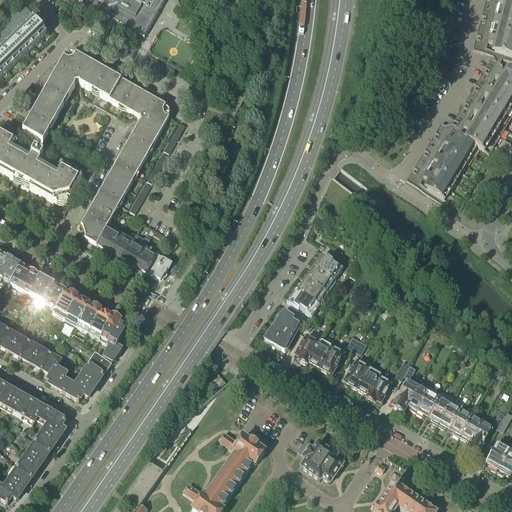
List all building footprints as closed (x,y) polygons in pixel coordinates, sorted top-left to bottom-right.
[(76,0),(77,0),(77,1),(92,10),(93,9),(94,10),(94,11),(96,12),(96,11),(99,13),(98,13),(100,14),(101,14),(103,15),(103,16),(114,22),(114,21),(116,22),(116,23),(121,26),(122,26),(124,27),(123,27),(136,35),(136,34),(139,36),(138,36),(144,39),(146,35),(147,33),(148,33),(149,31),(148,30),(149,29),(150,29),(151,27),(150,27),(151,25),(152,25),(154,21),(155,19),(156,17),(157,15),(157,16),(158,14),(158,13),(160,10),(166,0),(76,0)] [(497,5),(497,6),(503,7),(501,14),(504,15),(511,16),(511,0),(498,0),(498,2),(498,3),(497,5)] [(485,2),(484,7),(496,11),(497,6),(497,5),(485,2)] [(484,7),(482,13),(495,16),(495,13),(496,11),(484,7)] [(481,18),(493,21),(494,19),(495,16),(482,13),(481,18)] [(491,30),(490,32),(499,35),(511,37),(511,16),(504,15),(501,14),(495,13),(495,16),(494,19),(493,21),(493,22),(492,25),(492,26),(491,30)] [(0,80),(5,76),(46,37),(32,22),(32,21),(31,19),(30,20),(26,15),(19,22),(18,20),(11,27),(12,29),(6,35),(1,41),(3,43),(0,45),(0,80)] [(480,22),(479,27),(491,30),(492,26),(492,25),(480,22)] [(479,27),(477,33),(489,36),(490,32),(491,30),(479,27)] [(487,45),(493,47),(491,53),(491,54),(494,55),(511,59),(511,37),(499,35),(490,32),(489,36),(489,39),(488,41),(488,42),(487,45)] [(476,38),(488,41),(489,39),(489,36),(477,33),(476,38)] [(486,50),(487,45),(475,42),(474,47),(486,50)] [(484,56),(486,50),(474,47),(472,53),(484,56)] [(79,87),(81,88),(93,68),(75,58),(72,63),(68,64),(63,61),(53,79),(73,91),(75,88),(74,87),(78,85),(79,87)] [(499,73),(501,69),(502,68),(491,61),(488,66),(499,73)] [(485,71),(496,77),(499,73),(488,66),(485,71)] [(99,98),(108,103),(119,83),(93,68),(81,88),(91,94),(92,92),(100,96),(99,98)] [(498,92),(511,100),(511,75),(509,74),(501,69),(499,73),(496,77),(496,78),(494,80),(494,81),(499,84),(495,90),(498,92)] [(491,86),(494,81),(494,80),(483,74),(480,79),(491,86)] [(67,101),(73,91),(53,79),(38,106),(58,117),(63,109),(62,108),(61,108),(65,100),(67,101)] [(491,86),(480,79),(478,83),(488,90),(491,86)] [(126,114),(135,119),(147,99),(119,83),(108,103),(118,109),(119,107),(127,111),(126,114)] [(475,88),(485,95),(487,93),(488,90),(478,83),(475,88)] [(487,109),(510,123),(511,118),(511,100),(498,92),(495,90),(492,96),(487,93),(485,95),(485,96),(484,98),(483,98),(488,102),(485,108),(487,109)] [(473,91),(470,96),(481,103),(483,98),(484,98),(473,91)] [(470,96),(467,101),(478,108),(480,104),(481,103),(470,96)] [(139,125),(137,128),(158,139),(168,121),(163,118),(162,114),(165,109),(147,99),(135,119),(138,121),(140,120),(141,124),(139,125)] [(478,108),(467,101),(464,106),(475,112),(476,110),(478,108)] [(478,119),(474,125),(477,127),(499,140),(504,131),(510,123),(487,109),(485,108),(480,104),(478,108),(476,110),(475,112),(474,113),(473,115),(473,116),(478,119)] [(52,127),(58,117),(38,106),(22,133),(42,145),(48,135),(47,135),(46,134),(50,126),(52,127)] [(462,109),(459,114),(470,121),(473,116),(473,115),(462,109)] [(459,114),(456,119),(467,125),(470,121),(459,114)] [(454,123),(464,130),(465,128),(467,125),(456,119),(454,123)] [(467,137),(464,143),(466,144),(475,150),(488,158),(494,149),(499,140),(477,127),(474,125),(471,131),(465,128),(464,130),(464,131),(463,133),(462,133),(467,137)] [(163,154),(169,157),(184,129),(179,126),(163,154)] [(448,138),(451,133),(449,131),(441,126),(438,131),(448,138)] [(452,126),(449,131),(451,133),(457,136),(459,138),(462,133),(463,133),(452,126)] [(137,128),(122,155),(143,167),(148,157),(148,156),(147,157),(146,156),(150,148),(152,149),(158,139),(137,128)] [(435,136),(445,142),(448,138),(438,131),(435,136)] [(441,150),(439,152),(447,157),(464,167),(470,158),(475,150),(466,144),(464,143),(456,138),(457,136),(451,133),(448,138),(445,142),(445,143),(444,146),(443,146),(441,150)] [(0,156),(5,155),(5,154),(7,152),(9,152),(13,145),(0,138),(0,156)] [(433,139),(430,144),(441,150),(443,146),(444,146),(433,139)] [(430,144),(427,149),(438,155),(439,152),(441,150),(430,144)] [(424,153),(435,160),(436,158),(438,155),(427,149),(424,153)] [(430,168),(429,170),(437,174),(454,185),(459,176),(464,167),(447,157),(439,152),(438,155),(436,158),(435,160),(434,161),(433,163),(433,164),(432,164),(430,168)] [(29,192),(34,194),(45,175),(36,170),(39,165),(43,159),(34,154),(30,160),(31,160),(27,165),(19,160),(8,180),(12,182),(14,180),(31,189),(29,192)] [(0,175),(8,180),(19,160),(10,155),(8,156),(5,155),(0,156),(0,175)] [(122,155),(107,182),(127,193),(133,183),(132,183),(131,182),(135,174),(137,175),(137,176),(143,167),(122,155)] [(146,184),(151,187),(167,159),(162,156),(146,184)] [(422,157),(419,161),(430,168),(432,164),(433,164),(433,163),(422,157)] [(419,161),(416,166),(427,173),(429,170),(430,168),(419,161)] [(414,171),(424,177),(426,176),(425,175),(427,173),(416,166),(414,171)] [(58,181),(57,184),(62,203),(66,202),(69,203),(82,181),(62,170),(57,179),(58,181)] [(422,181),(427,184),(424,191),(426,192),(443,202),(449,194),(454,185),(437,174),(429,170),(427,173),(425,175),(426,176),(424,177),(424,179),(422,181)] [(422,181),(412,174),(409,179),(419,185),(422,181)] [(45,175),(34,194),(56,207),(57,204),(62,203),(57,184),(54,182),(53,180),(45,175)] [(416,190),(419,185),(409,179),(406,184),(416,190)] [(95,248),(96,249),(108,227),(118,211),(116,210),(120,201),(122,202),(122,203),(127,193),(107,182),(80,229),(85,232),(86,231),(87,237),(86,238),(84,242),(85,243),(86,241),(96,247),(95,248)] [(133,207),(129,214),(134,217),(150,189),(145,186),(133,207)] [(105,254),(109,256),(120,236),(115,234),(117,231),(108,227),(96,249),(96,250),(98,253),(98,254),(99,253),(102,253),(103,253),(104,252),(106,253),(105,254)] [(119,266),(120,266),(134,241),(126,236),(125,239),(120,236),(109,256),(112,258),(113,257),(115,258),(114,259),(115,260),(114,260),(116,263),(120,265),(119,266)] [(130,268),(134,270),(145,250),(149,244),(144,241),(143,243),(136,238),(134,241),(120,266),(120,265),(124,267),(127,267),(128,267),(129,266),(131,267),(130,268)] [(177,247),(172,244),(167,241),(164,247),(173,253),(177,247)] [(147,278),(147,277),(157,259),(159,255),(151,251),(150,253),(145,250),(134,270),(137,272),(138,271),(140,273),(139,274),(140,274),(139,274),(141,277),(141,278),(142,278),(145,278),(146,277),(146,278),(147,278)] [(323,258),(315,270),(334,284),(342,272),(337,268),(338,266),(332,262),(331,264),(323,258)] [(157,259),(147,277),(153,280),(160,283),(162,279),(164,280),(164,279),(163,279),(170,266),(162,262),(163,262),(161,261),(157,259)] [(0,285),(0,286),(8,291),(9,288),(10,287),(20,268),(19,268),(19,265),(16,263),(13,264),(8,261),(7,261),(0,272),(0,281),(1,283),(0,285)] [(10,287),(29,297),(39,279),(37,278),(36,275),(33,273),(30,274),(20,268),(10,287)] [(315,270),(307,282),(325,296),(334,284),(315,270)] [(39,279),(29,297),(36,301),(35,303),(34,305),(41,309),(54,287),(54,285),(49,282),(46,283),(39,279)] [(358,281),(356,283),(353,288),(360,293),(365,286),(358,281)] [(307,282),(298,294),(317,308),(325,296),(307,282)] [(45,312),(52,316),(65,294),(54,288),(54,287),(41,309),(45,311),(45,312)] [(52,316),(64,323),(77,300),(77,298),(72,295),(70,297),(65,294),(52,316)] [(317,308),(298,294),(290,306),(309,320),(317,308)] [(64,323),(75,329),(88,307),(77,300),(64,323)] [(422,301),(408,300),(408,311),(421,312),(422,301)] [(22,308),(19,313),(22,316),(29,303),(26,302),(22,309),(22,308)] [(75,329),(87,336),(100,314),(100,311),(95,308),(93,310),(88,307),(75,329)] [(87,336),(99,343),(112,320),(100,314),(87,336)] [(284,315),(274,329),(291,342),(292,341),(290,340),(292,337),(293,338),(299,329),(291,324),(292,321),(284,315)] [(410,328),(421,334),(428,321),(418,315),(410,328)] [(106,347),(108,351),(109,348),(114,351),(115,348),(126,328),(119,324),(120,322),(116,319),(113,321),(112,320),(99,343),(106,347)] [(299,326),(304,329),(307,322),(303,320),(299,326)] [(308,321),(307,322),(304,329),(303,330),(309,334),(314,324),(308,321)] [(291,342),(274,329),(264,343),(273,348),(272,349),(274,351),(275,349),(284,354),(286,351),(289,353),(292,349),(289,347),(291,342)] [(0,346),(0,348),(10,354),(17,340),(8,335),(9,333),(8,333),(0,346)] [(306,368),(308,366),(320,344),(312,340),(311,342),(306,339),(293,361),(306,368)] [(442,346),(447,349),(451,342),(446,339),(442,346)] [(10,354),(20,360),(28,347),(17,340),(10,354)] [(347,350),(353,354),(359,344),(352,341),(347,350)] [(323,346),(320,344),(308,366),(309,366),(319,372),(333,348),(325,343),(323,346)] [(359,344),(353,354),(360,357),(365,348),(359,345),(359,344)] [(20,360),(30,366),(38,353),(28,347),(20,360)] [(109,348),(108,351),(102,361),(112,366),(121,352),(115,348),(114,351),(109,348)] [(333,348),(319,372),(331,379),(343,358),(338,355),(340,352),(333,348)] [(30,366),(42,372),(50,359),(38,353),(30,366)] [(459,363),(464,366),(469,358),(464,355),(459,363)] [(42,372),(52,378),(56,374),(61,365),(50,359),(42,372)] [(88,369),(90,370),(102,379),(106,373),(109,369),(110,369),(95,359),(88,369)] [(365,402),(366,402),(379,378),(389,361),(385,359),(382,365),(381,364),(377,373),(370,369),(356,393),(366,398),(366,399),(367,399),(365,402)] [(346,387),(356,393),(370,369),(362,364),(361,367),(355,364),(343,386),(346,387)] [(400,385),(403,380),(409,369),(403,366),(400,370),(399,370),(393,381),(400,385)] [(415,372),(409,369),(403,380),(409,383),(415,372)] [(90,370),(82,382),(95,390),(98,385),(102,379),(90,370)] [(63,396),(68,388),(66,387),(68,384),(65,383),(66,380),(56,374),(52,378),(47,386),(46,386),(47,387),(63,396)] [(225,386),(218,378),(209,385),(216,393),(225,386)] [(379,378),(366,402),(374,406),(379,409),(391,387),(386,385),(387,382),(379,378)] [(68,388),(63,396),(64,396),(78,404),(79,405),(79,404),(78,404),(83,397),(87,400),(87,401),(88,400),(91,396),(95,390),(82,382),(75,392),(68,388)] [(402,415),(419,386),(418,386),(416,391),(406,385),(392,409),(397,412),(397,414),(401,417),(403,415),(402,415)] [(409,413),(415,416),(430,390),(424,387),(423,389),(419,386),(402,415),(403,415),(407,409),(410,410),(409,413)] [(6,412),(8,413),(16,397),(4,390),(0,395),(0,408),(5,411),(3,414),(4,414),(6,412)] [(424,418),(427,420),(440,398),(435,396),(436,394),(430,390),(415,416),(423,420),(424,418)] [(430,424),(437,429),(450,407),(449,406),(452,401),(442,395),(440,398),(427,420),(431,422),(430,424)] [(8,413),(22,421),(31,406),(31,405),(16,397),(8,413)] [(37,421),(42,424),(48,415),(47,415),(32,406),(31,406),(22,421),(34,427),(37,421)] [(445,431),(449,433),(462,411),(457,408),(456,410),(450,407),(437,429),(444,433),(445,431)] [(452,437),(459,441),(471,419),(473,417),(472,417),(474,414),(468,411),(466,413),(462,411),(449,433),(453,435),(452,437)] [(48,427),(42,435),(56,445),(61,438),(61,439),(64,434),(65,434),(64,433),(64,434),(60,431),(64,425),(65,425),(65,424),(64,424),(48,415),(42,424),(48,427)] [(506,416),(502,422),(496,433),(502,436),(511,419),(506,416)] [(466,451),(467,451),(483,423),(478,420),(477,422),(471,419),(459,441),(462,443),(466,445),(467,443),(470,444),(466,451)] [(490,429),(496,433),(502,422),(496,419),(490,429)] [(483,423),(467,451),(477,457),(491,433),(481,427),(483,423)] [(42,435),(35,445),(49,456),(49,455),(53,450),(57,445),(56,445),(42,435)] [(253,447),(243,439),(237,447),(224,438),(219,445),(235,456),(231,461),(207,495),(204,500),(188,489),(183,496),(197,505),(191,511),(221,511),(251,467),(254,469),(264,454),(253,447)] [(8,440),(8,441),(7,441),(3,446),(7,448),(11,443),(8,440)] [(35,445),(25,460),(39,471),(42,466),(45,462),(49,456),(35,445)] [(321,481),(323,482),(329,486),(332,482),(342,467),(335,461),(337,459),(317,445),(312,453),(308,450),(304,448),(298,457),(302,460),(301,460),(305,463),(300,470),(319,484),(321,481)] [(488,471),(496,476),(509,452),(497,446),(486,466),(490,469),(488,471)] [(511,453),(509,452),(496,476),(503,480),(504,477),(508,479),(511,472),(511,453)] [(25,460),(17,471),(31,482),(31,481),(35,475),(35,476),(39,471),(25,460)] [(119,511),(117,510),(120,505),(129,511),(135,501),(140,505),(142,506),(163,475),(162,474),(151,467),(147,464),(143,469),(136,479),(122,498),(111,511),(119,511)] [(384,471),(378,467),(377,468),(378,469),(376,473),(375,472),(375,474),(381,477),(384,471)] [(17,471),(10,482),(24,492),(27,487),(31,482),(17,471)] [(0,489),(0,502),(7,506),(7,507),(8,506),(7,506),(12,500),(16,502),(15,503),(16,503),(17,503),(16,502),(19,498),(24,492),(10,482),(3,491),(0,489)] [(387,492),(377,506),(373,511),(395,511),(397,510),(399,511),(431,511),(392,485),(387,492)]
